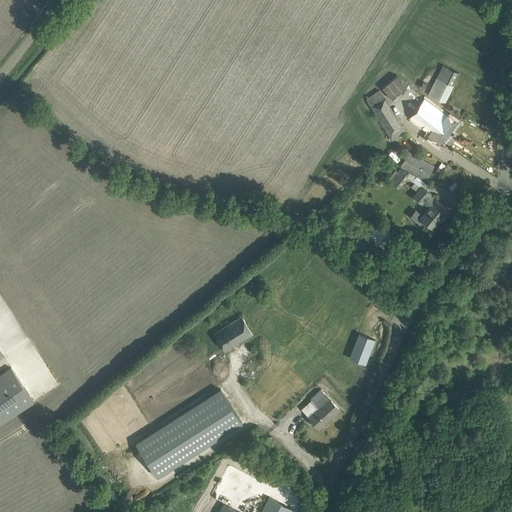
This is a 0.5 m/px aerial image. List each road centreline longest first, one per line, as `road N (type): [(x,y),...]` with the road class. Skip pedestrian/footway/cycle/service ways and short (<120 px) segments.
road 1 (unclassified): [(315,511),(417,299),(511,194)]
road 2 (unclassified): [(511,194),(502,95),(511,71)]
